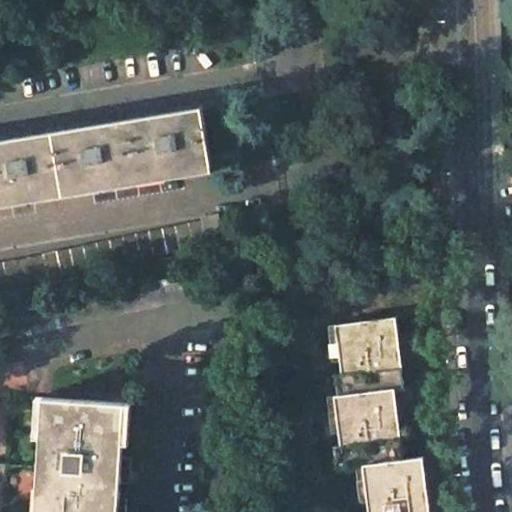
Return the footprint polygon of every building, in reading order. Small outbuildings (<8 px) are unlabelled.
[(202,107),(127,119),(136,170),(158,167),(180,163),(181,170),(211,165),(202,107)] [(127,119),(53,131),(63,190),(93,185),(91,177),(111,174),(136,170),(127,119)] [(53,131),(0,139),(0,192),(11,191),(32,187),(33,194),(63,190),(53,131)] [(223,243),(218,215),(202,217),(202,220),(207,246),(223,243)] [(202,220),(17,260),(19,285),(207,246),(202,220)] [(17,260),(0,262),(0,288),(19,285),(17,260)] [(395,317),(336,324),(345,394),(395,389),(404,388),(400,356),(395,317)] [(345,394),(334,395),(343,466),(363,463),(403,458),(398,422),(395,389),(345,394)] [(126,403),(43,397),(38,466),(35,511),(118,511),(123,446),(126,403)] [(403,458),(363,463),(369,511),(429,511),(428,500),(423,456),(403,458)]
